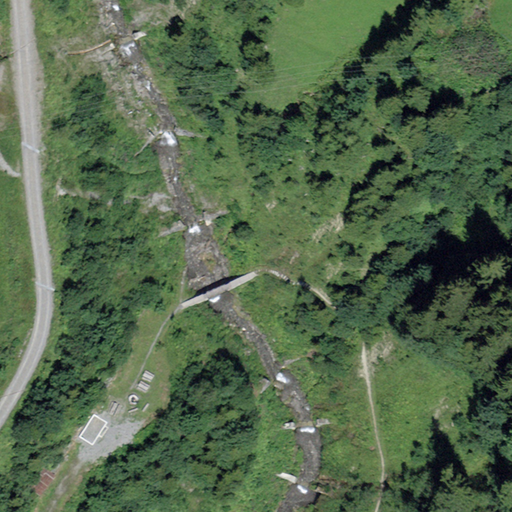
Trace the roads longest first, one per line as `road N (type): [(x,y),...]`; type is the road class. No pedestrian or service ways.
road 1 (track): [(0,414),(39,338),(42,297),(17,0)]
road 2 (track): [(47,511),(78,462),(114,434),(170,314)]
